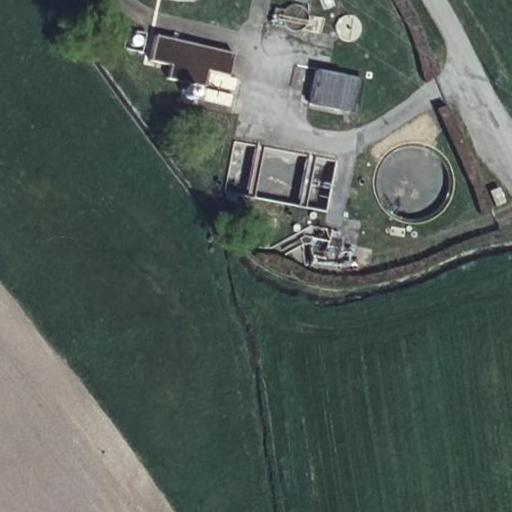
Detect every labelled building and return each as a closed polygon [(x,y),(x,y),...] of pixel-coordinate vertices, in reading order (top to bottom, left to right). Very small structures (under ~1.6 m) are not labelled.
[(271,22),(284,25),(283,24),(281,20),(280,17),(281,12),(282,9),(273,8),(271,22)] [(304,25),(300,28),(315,31),(318,16),(307,14),(307,18),(306,21),(305,24),(304,25)] [(121,46),(141,51),(145,31),(126,27),(121,46)] [(227,74),(232,51),(154,33),(148,59),(169,63),(165,77),(201,85),(205,69),(227,74)] [(308,102),(354,111),(360,77),(315,68),(308,102)] [(488,190),(495,206),(505,202),(498,186),(488,190)]
